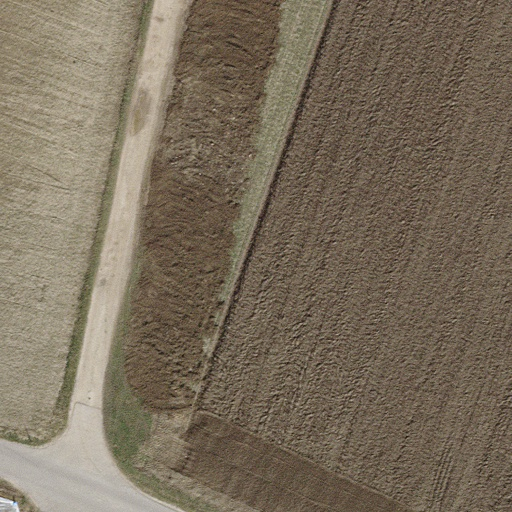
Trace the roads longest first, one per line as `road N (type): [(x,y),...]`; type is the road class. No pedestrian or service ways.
road 1 (track): [(173,0),(79,477)]
road 2 (track): [(158,511),(79,477),(0,455)]
